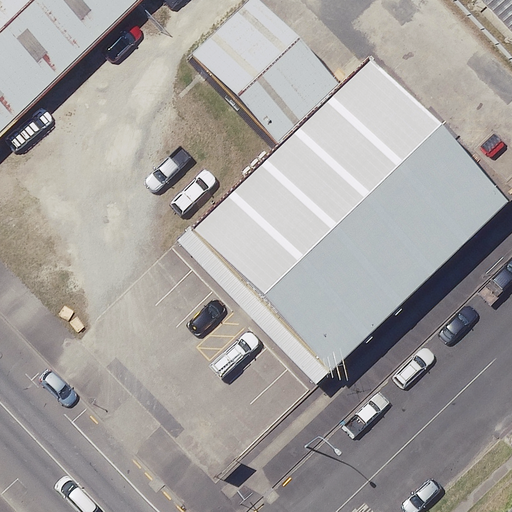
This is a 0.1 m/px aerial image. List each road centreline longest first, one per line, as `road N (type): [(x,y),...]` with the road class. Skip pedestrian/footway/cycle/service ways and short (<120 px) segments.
road 1 (residential): [(511,343),(335,511)]
road 2 (tertiary): [(102,511),(0,404)]
